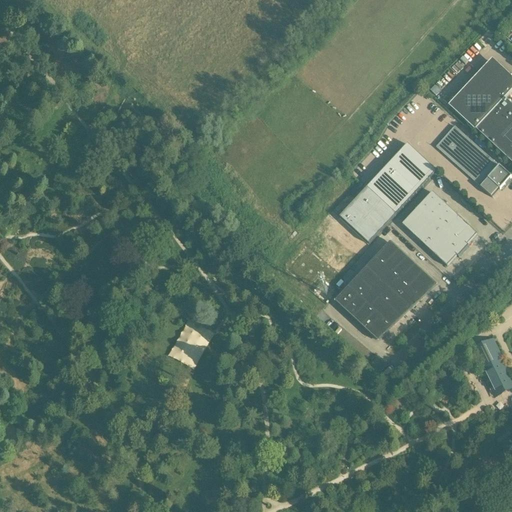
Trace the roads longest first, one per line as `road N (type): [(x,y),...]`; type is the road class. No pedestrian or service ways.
road 1 (track): [(511,396),(272,511)]
road 2 (unclassified): [(511,243),(407,343)]
